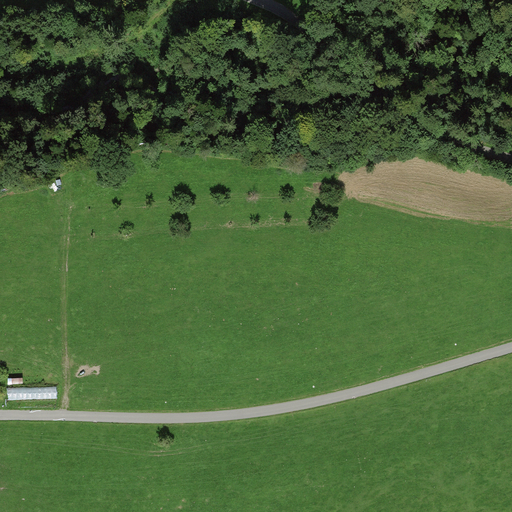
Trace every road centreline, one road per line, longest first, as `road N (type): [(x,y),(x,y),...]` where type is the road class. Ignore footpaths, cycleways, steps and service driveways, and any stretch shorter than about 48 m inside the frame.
road 1 (unclassified): [(0,415),(261,412),(511,347)]
road 2 (unclassified): [(265,0),(302,21),(388,101),(481,149),(511,156)]
road 3 (track): [(173,0),(129,39),(40,72),(0,77)]
